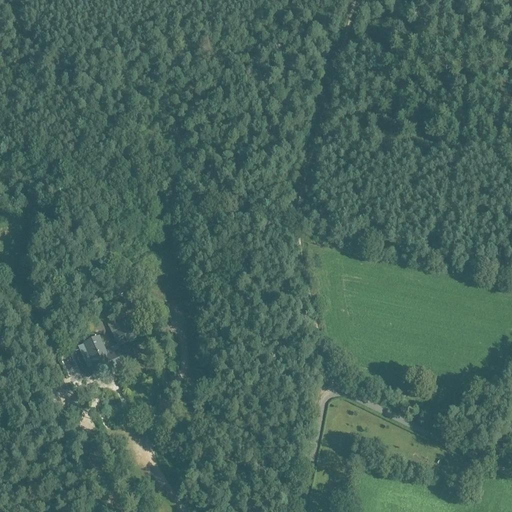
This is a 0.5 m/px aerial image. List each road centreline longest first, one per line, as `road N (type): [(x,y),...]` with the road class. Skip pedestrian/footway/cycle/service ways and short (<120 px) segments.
road 1 (track): [(329,394),(292,230),(344,43)]
road 2 (unclassified): [(511,473),(333,392),(322,401),(300,511)]
